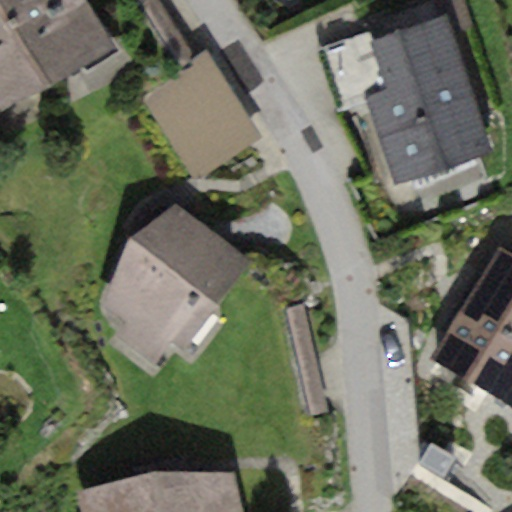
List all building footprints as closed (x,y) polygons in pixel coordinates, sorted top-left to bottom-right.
[(74,0),(0,0),(0,117),(107,57),(74,0)] [(433,66),(334,75),(340,141),(376,138),(377,153),(424,149),(423,137),(439,135),(433,66)] [(209,67),(143,105),(192,187),(257,150),(209,67)] [(244,268),(174,213),(122,248),(97,312),(124,327),(115,340),(158,369),(244,268)] [(511,273),(491,262),(428,366),(511,416),(511,273)] [(237,511),(230,473),(78,504),(79,511),(237,511)]
